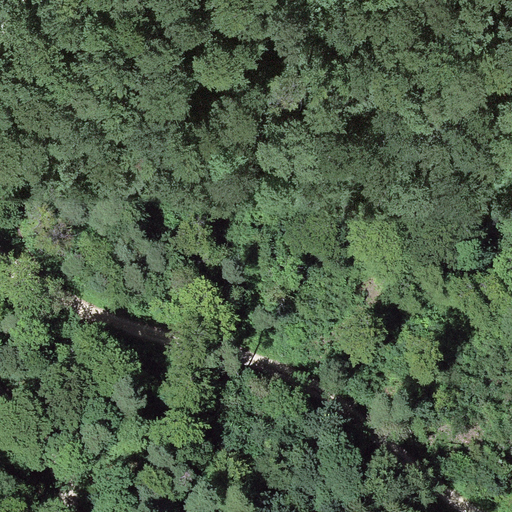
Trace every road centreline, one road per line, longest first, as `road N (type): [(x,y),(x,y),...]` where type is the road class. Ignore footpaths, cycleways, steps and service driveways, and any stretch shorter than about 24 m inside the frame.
road 1 (track): [(0,251),(81,309),(314,386),(475,511)]
road 2 (track): [(70,511),(47,444),(0,390)]
